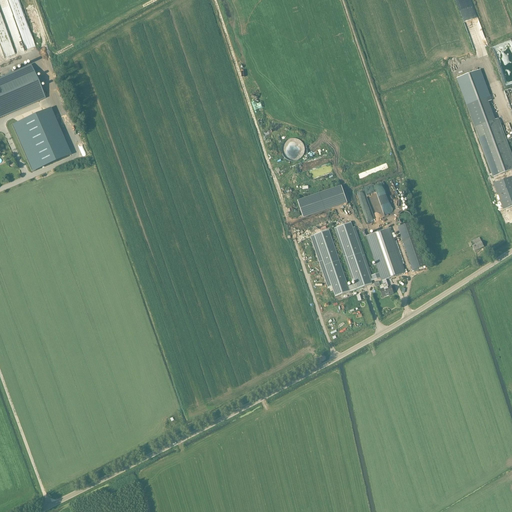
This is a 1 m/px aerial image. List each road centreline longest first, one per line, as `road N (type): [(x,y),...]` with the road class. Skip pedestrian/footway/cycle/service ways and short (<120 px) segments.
road 1 (unclassified): [(40,511),(323,367),(511,251)]
road 2 (track): [(215,0),(335,359)]
road 3 (track): [(52,54),(40,59),(79,154),(0,190)]
road 4 (track): [(0,372),(49,507)]
